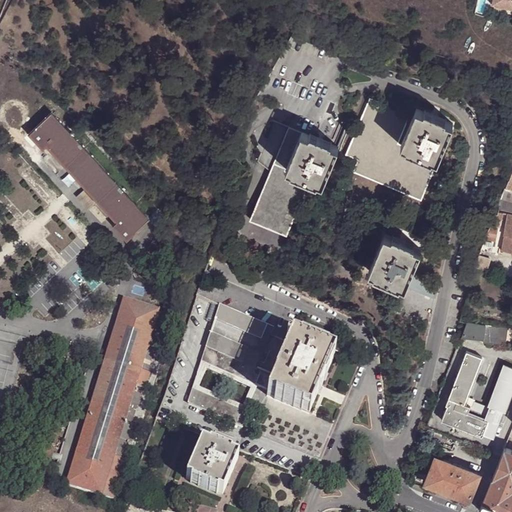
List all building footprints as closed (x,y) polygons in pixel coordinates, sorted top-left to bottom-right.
[(0,33),(0,53),(2,55),(7,46),(10,39),(0,33)] [(406,147),(401,144),(398,143),(410,115),(370,98),(346,154),(358,159),(353,171),(421,200),(438,160),(433,158),(432,160),(405,148),(406,147)] [(417,108),(401,144),(406,147),(405,148),(432,160),(433,158),(438,160),(453,123),(446,120),(447,119),(425,109),(424,111),(417,108)] [(100,201),(119,221),(115,225),(129,239),(151,218),(127,192),(53,113),(30,133),(44,148),(48,145),(67,166),(79,179),(88,188),(100,201)] [(140,122),(134,125),(142,137),(147,133),(140,122)] [(289,127),(273,164),(285,168),(300,132),(289,127)] [(309,134),(302,131),(286,169),(291,171),(290,172),(317,184),(317,182),(323,184),(339,147),(331,144),(332,142),(310,132),(309,134)] [(285,168),(273,164),(250,219),(286,235),(309,182),(284,171),(285,168)] [(79,179),(67,166),(58,175),(70,188),(79,179)] [(500,198),(511,200),(511,189),(505,187),(500,198)] [(100,201),(88,188),(78,197),(90,210),(100,201)] [(498,210),(511,212),(511,200),(500,198),(498,205),(498,206),(498,210)] [(511,214),(508,213),(501,248),(511,250),(511,214)] [(485,234),(484,237),(494,240),(494,239),(497,226),(490,225),(485,234)] [(401,283),(406,285),(412,271),(422,248),(414,245),(414,243),(392,234),(391,235),(385,232),(369,269),(374,272),(373,273),(400,284),(401,283)] [(142,276),(143,277),(150,282),(161,264),(155,260),(153,259),(142,276)] [(412,271),(406,285),(434,297),(437,282),(412,271)] [(65,485),(101,497),(113,456),(114,455),(134,392),(136,386),(140,371),(141,369),(155,327),(160,310),(128,300),(125,299),(121,310),(65,485)] [(220,306),(216,320),(262,339),(267,326),(220,306)] [(216,320),(211,334),(256,353),(262,339),(216,320)] [(467,320),(461,336),(484,339),(483,344),(499,346),(500,340),(506,341),(508,328),(467,320)] [(256,353),(262,355),(273,327),(267,326),(262,339),(256,353)] [(162,329),(155,327),(141,369),(149,371),(162,329)] [(256,369),(261,371),(274,376),(289,343),(284,340),(287,333),(273,327),(262,355),(256,369)] [(284,340),(289,343),(292,337),(292,336),(287,333),(284,340)] [(207,348),(256,369),(262,355),(256,353),(211,334),(207,348)] [(276,377),(270,391),(268,396),(275,399),(274,400),(303,412),(303,410),(311,413),(319,395),(320,395),(334,360),(333,360),(335,354),(327,351),(328,350),(300,338),(300,339),(292,336),(292,337),(289,343),(274,376),(276,377)] [(255,386),(256,385),(261,371),(256,369),(207,348),(202,363),(255,386)] [(466,350),(445,403),(447,404),(441,419),(481,436),(482,433),(488,420),(467,412),(470,405),(463,402),(465,397),(482,356),(466,350)] [(246,412),(255,386),(202,363),(193,390),(246,412)] [(467,412),(488,420),(482,433),(493,437),(503,411),(505,412),(511,395),(511,368),(505,366),(488,406),(465,397),(463,402),(470,405),(467,412)] [(152,373),(140,371),(136,386),(147,389),(152,373)] [(261,371),(256,385),(257,386),(270,391),(276,377),(274,376),(261,371)] [(246,412),(193,390),(188,405),(243,427),(249,414),(246,412)] [(141,395),(134,392),(114,455),(122,457),(141,395)] [(426,426),(422,436),(442,444),(453,449),(454,443),(462,446),(464,442),(451,437),(446,435),(426,426)] [(35,429),(30,444),(24,465),(39,469),(50,433),(39,430),(35,429)] [(420,441),(417,449),(422,451),(426,443),(420,441)] [(202,443),(186,480),(191,482),(191,484),(217,496),(219,494),(223,496),(239,459),(232,456),(233,454),(210,445),(209,447),(202,443)] [(511,511),(511,450),(504,447),(500,456),(479,509),(478,510),(482,511),(511,511)] [(113,456),(101,497),(115,500),(127,460),(113,456)] [(439,487),(455,493),(469,499),(479,473),(435,456),(425,482),(439,487)] [(454,497),(455,493),(439,487),(437,491),(454,497)]
